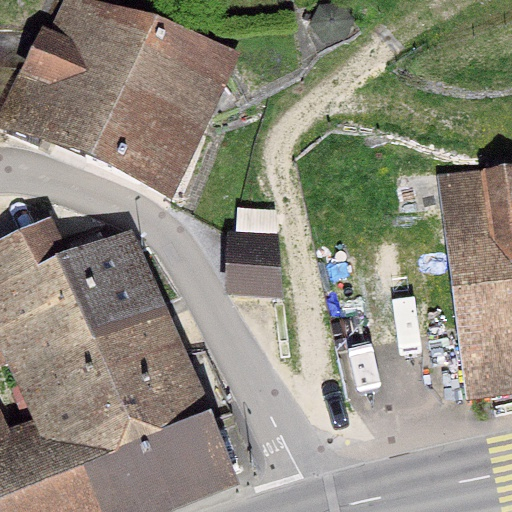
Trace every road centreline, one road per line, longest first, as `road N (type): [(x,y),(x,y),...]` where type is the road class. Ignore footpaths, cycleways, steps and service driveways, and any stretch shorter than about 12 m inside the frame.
road 1 (track): [(472,0),(392,46),(304,130),(293,151),(326,416),(369,498)]
road 2 (residential): [(320,510),(172,241),(133,211),(40,173),(0,168)]
road 3 (primary): [(320,510),(511,470)]
